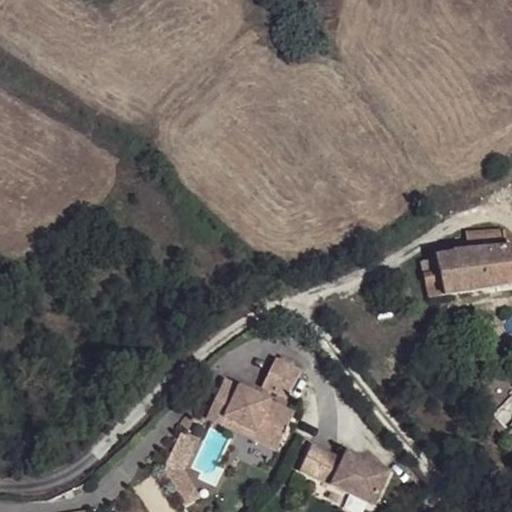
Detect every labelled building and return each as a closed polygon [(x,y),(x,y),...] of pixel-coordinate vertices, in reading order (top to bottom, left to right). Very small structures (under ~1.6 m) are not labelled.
[(467,241),(433,247),(436,261),(423,263),(429,300),(511,286),(511,248),(507,249),(504,233),(466,236),(467,241)] [(298,372),(274,360),(261,387),(285,399),(298,372)] [(256,397),(223,381),(208,412),(253,432),(250,439),(274,451),(292,414),(281,409),(256,397)] [(285,399),(261,387),(256,397),(281,409),(285,399)] [(253,432),(208,412),(205,418),(250,439),(253,432)] [(341,461),(310,446),(298,471),(329,486),(371,505),(386,473),(345,454),(341,461)]
